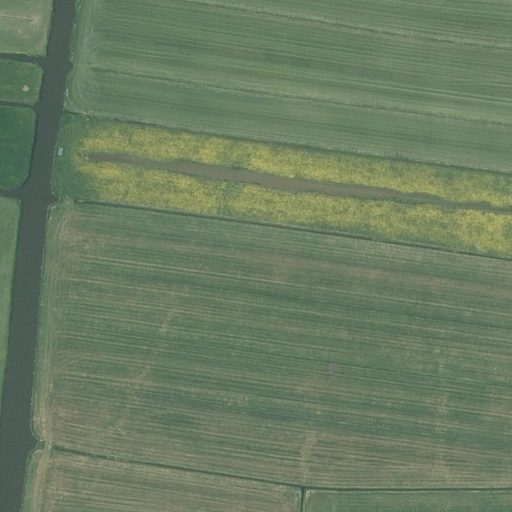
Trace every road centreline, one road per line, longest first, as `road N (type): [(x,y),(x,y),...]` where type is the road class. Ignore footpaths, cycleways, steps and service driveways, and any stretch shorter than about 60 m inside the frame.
road 1 (track): [(93,0),(71,113),(40,511)]
road 2 (track): [(97,0),(348,36)]
road 3 (track): [(511,63),(348,36)]
